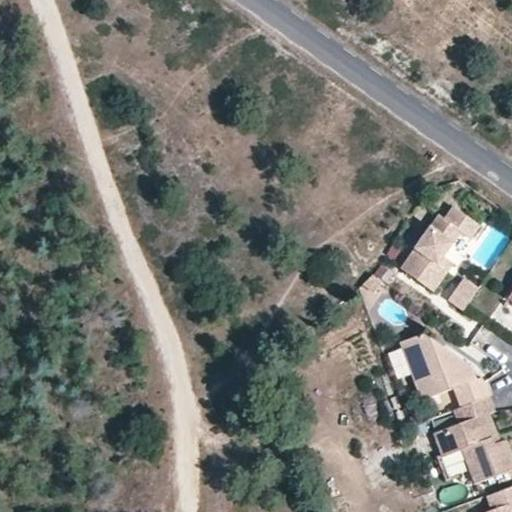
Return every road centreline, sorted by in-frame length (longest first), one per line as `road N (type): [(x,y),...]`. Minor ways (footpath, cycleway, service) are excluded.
road 1 (track): [(37,0),(156,317),(189,443),(190,511)]
road 2 (tertiary): [(253,0),(511,182)]
